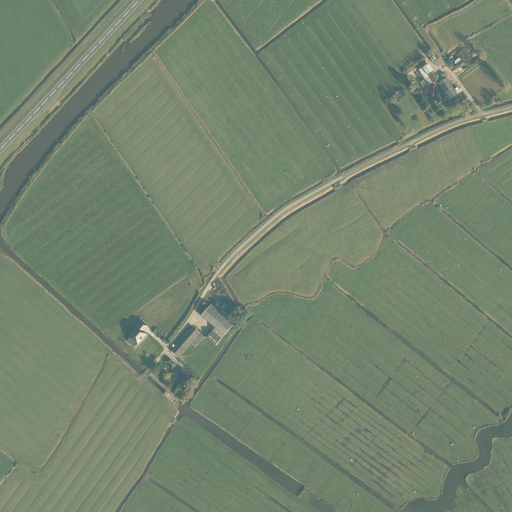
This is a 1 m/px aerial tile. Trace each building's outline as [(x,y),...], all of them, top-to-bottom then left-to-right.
[(419,71),(417,68),(406,75),(417,92),(428,85),(429,87),(433,84),(427,75),(427,76),(423,69),(419,71)] [(446,79),(438,85),(449,101),(457,96),(446,79)] [(431,104),(437,112),(442,109),(439,104),(441,103),(439,101),(438,99),(431,104)] [(215,328),(212,331),(222,339),(234,325),(212,305),(202,317),(215,328)] [(138,328),(139,329),(130,339),(138,346),(147,335),(143,332),(148,327),(143,323),(138,328)] [(191,344),(195,348),(204,337),(192,327),(171,351),(179,358),(191,344)] [(216,346),(222,339),(212,331),(207,338),(216,346)] [(178,374),(185,380),(190,375),(183,369),(178,374)]
